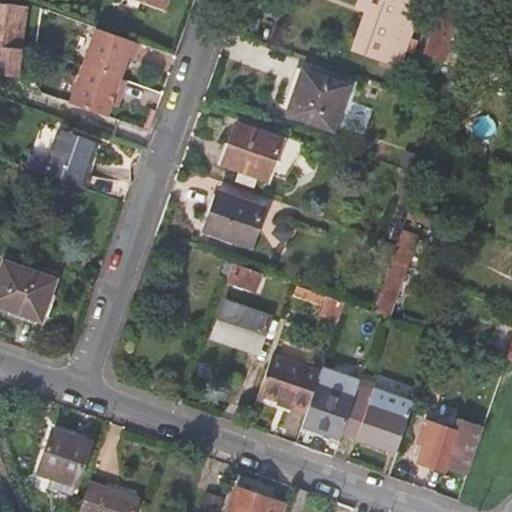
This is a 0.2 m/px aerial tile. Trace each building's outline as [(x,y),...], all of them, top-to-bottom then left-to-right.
[(134,0),(166,11),(170,0),(134,0)] [(369,10),(356,49),(395,63),(418,0),(362,0),(361,6),(369,10)] [(468,39),(478,8),(452,0),(446,0),(445,4),(441,3),(432,28),(433,29),(428,41),(429,41),(425,54),(446,62),(453,40),(455,35),(468,39)] [(0,57),(22,59),(24,30),(27,29),(28,9),(0,5),(0,57)] [(129,39),(98,27),(84,65),(121,79),(129,57),(135,59),(141,44),(129,39)] [(121,79),(84,65),(69,103),(106,117),(115,95),(121,97),(127,81),(121,79)] [(303,69),(287,114),(333,130),(349,86),(303,69)] [(382,92),(370,88),(368,95),(380,99),(382,92)] [(238,126),(224,163),(268,178),(281,141),(238,126)] [(96,142),(60,129),(49,162),(55,164),(51,176),(86,189),(91,175),(85,173),(90,158),(96,142)] [(49,162),(31,155),(27,168),(51,176),(55,164),(49,162)] [(90,158),(85,173),(91,175),(96,160),(90,158)] [(411,185),(404,183),(401,195),(407,197),(411,185)] [(219,192),(206,230),(250,245),(262,208),(219,192)] [(433,225),(435,218),(410,209),(398,243),(391,261),(407,267),(418,236),(411,234),(416,220),(433,225)] [(256,290),(263,272),(227,260),(221,278),(256,290)] [(389,317),(407,267),(391,261),(373,312),(383,315),(389,317)] [(5,262),(0,275),(0,304),(42,319),(55,280),(5,262)] [(227,302),(214,338),(257,353),(270,317),(227,302)] [(289,410),(306,416),(317,386),(322,371),(273,355),(259,395),(280,401),(290,405),(289,410)] [(303,425),(340,438),(342,434),(354,399),(317,386),(306,416),(303,425)] [(413,406),(358,387),(354,399),(342,434),(357,438),(357,441),(395,455),(413,406)] [(279,406),(289,410),(290,405),(280,401),(279,406)] [(468,473),(483,428),(460,421),(456,432),(426,421),(419,442),(424,444),(419,460),(444,468),(446,463),(447,465),(448,466),(468,473)] [(50,476),(46,487),(72,496),(91,442),(55,428),(39,472),(50,476)] [(133,511),(138,499),(89,482),(78,511),(133,511)] [(233,511),(284,511),(287,505),(236,487),(229,508),(234,510),(233,511)] [(216,511),(222,497),(207,492),(200,511),(216,511)]
